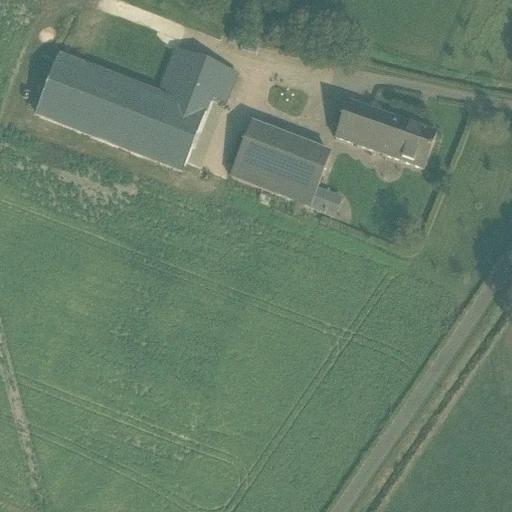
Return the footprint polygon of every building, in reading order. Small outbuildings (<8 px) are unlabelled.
[(232,27),(227,43),(242,48),(247,32),(232,27)] [(175,53),(156,100),(203,118),(209,102),(225,108),(237,77),(175,53)] [(56,61),(35,118),(181,174),(203,118),(156,100),(56,61)] [(335,141),(424,173),(436,137),(347,105),(335,141)] [(250,128),(229,180),(309,212),(317,192),(317,191),(330,159),(250,128)]
